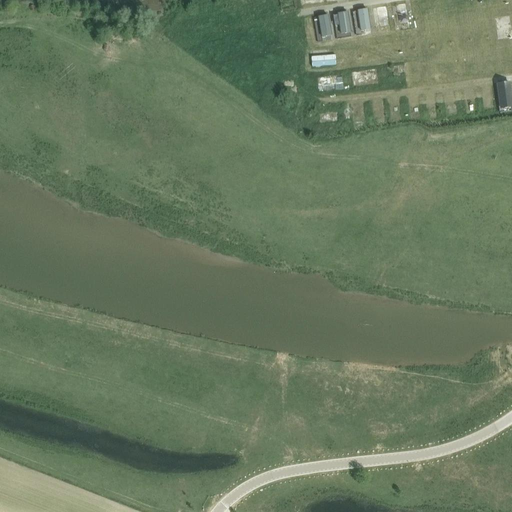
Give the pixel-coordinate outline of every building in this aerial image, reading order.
[(371,30),(368,9),(357,11),(361,32),(371,30)] [(341,35),(351,33),(348,12),(338,14),(341,35)] [(323,37),(333,35),(330,15),(319,17),(323,37)] [(312,56),(312,65),(332,65),(332,56),(312,56)] [(319,142),(345,136),(340,107),(314,110),(319,142)]
